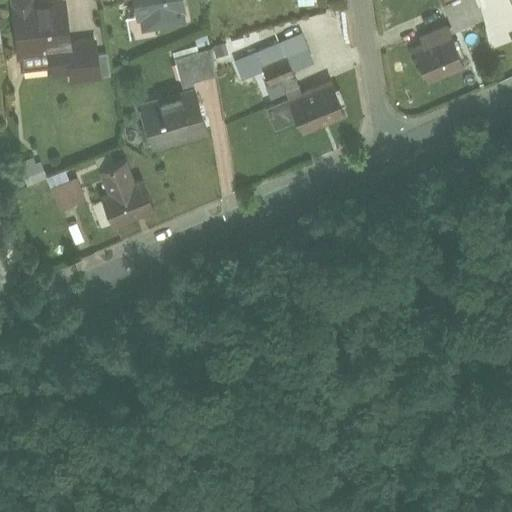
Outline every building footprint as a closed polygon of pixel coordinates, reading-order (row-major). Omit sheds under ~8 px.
[(31,0),(11,0),(17,56),(47,52),(70,50),(70,43),(65,0),(50,0),(32,2),(31,0)] [(131,0),(133,16),(141,15),(142,29),(183,24),(182,11),(186,11),(184,0),(131,0)] [(472,0),(457,0),(447,4),(439,7),(446,25),(449,34),(481,22),(472,0)] [(472,0),(481,22),(487,51),(511,41),(511,14),(506,0),(472,0)] [(409,48),(424,85),(464,70),(449,34),(446,25),(416,37),(419,44),(409,48)] [(220,38),(222,50),(250,47),(248,34),(220,38)] [(96,41),(70,43),(70,50),(47,52),(49,77),(98,73),(96,41)] [(278,44),(254,55),(259,68),(284,57),(278,44)] [(172,59),(183,93),(193,89),(191,83),(213,76),(209,48),(172,59)] [(286,99),(299,94),(288,67),(263,77),(267,86),(262,88),(268,102),(284,95),(286,99)] [(295,121),(301,136),(344,117),(329,81),(299,94),(286,99),(295,121)] [(152,153),(208,135),(193,89),(183,93),(158,100),(157,96),(136,102),(152,153)] [(270,131),(295,121),(286,99),(261,110),(270,131)] [(111,228),(153,211),(139,178),(133,181),(124,158),(95,170),(104,193),(97,195),(111,228)] [(43,180),(44,179),(37,164),(33,166),(30,159),(19,164),(21,171),(17,173),(24,188),(43,180)] [(58,212),(83,201),(73,178),(67,181),(62,171),(44,179),(43,180),(58,212)]
